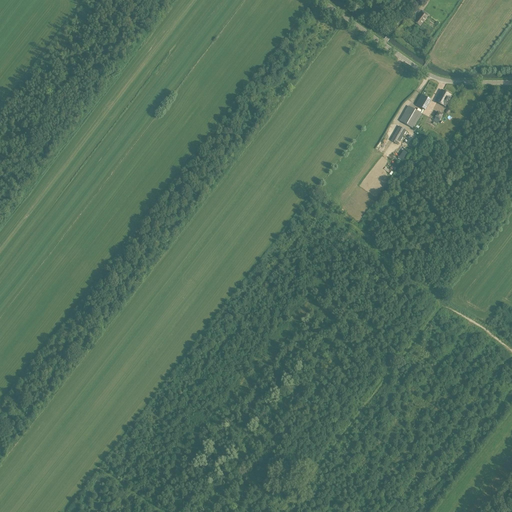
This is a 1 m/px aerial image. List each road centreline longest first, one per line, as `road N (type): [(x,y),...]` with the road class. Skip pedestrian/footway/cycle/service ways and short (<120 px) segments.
road 1 (track): [(283,511),(441,306)]
road 2 (tertiary): [(511,82),(439,79),(320,0)]
road 3 (track): [(511,356),(388,511)]
road 4 (track): [(511,114),(392,263)]
road 5 (track): [(441,306),(436,293),(320,200)]
